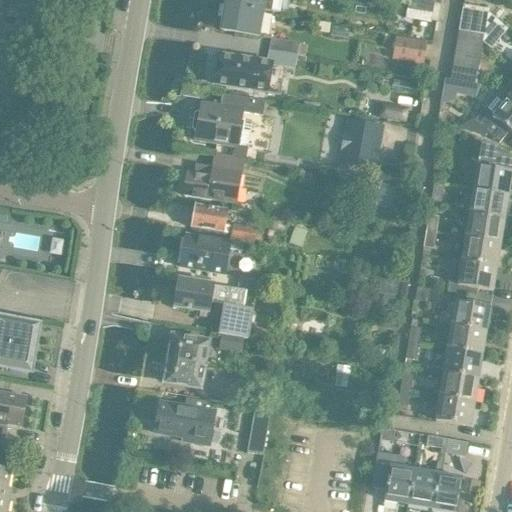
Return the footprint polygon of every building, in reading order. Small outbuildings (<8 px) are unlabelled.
[(224,0),(224,6),(262,12),(264,0),(224,0)] [(433,4),(410,0),(408,0),(405,19),(430,24),(433,4)] [(460,19),(487,24),(489,10),(462,5),(460,19)] [(262,12),(224,6),(219,31),(258,38),(262,12)] [(485,36),(483,44),(491,50),(507,30),(488,14),(487,24),(485,36)] [(61,65),(68,20),(50,17),(42,62),(61,65)] [(458,31),(485,36),(487,24),(460,19),(458,31)] [(456,43),(483,48),(485,36),(458,31),(456,43)] [(391,61),(423,66),(427,42),(395,37),(391,61)] [(272,55),(301,60),(303,47),(274,42),(272,55)] [(454,55),(481,60),(483,48),(456,43),(454,55)] [(301,60),(272,55),(270,69),(299,73),(301,60)] [(452,67),(479,72),(481,60),(454,55),(452,67)] [(250,87),(265,89),(269,64),(254,61),(219,56),(215,81),(250,87)] [(479,72),(452,67),(449,81),(450,81),(448,91),(459,93),(461,83),(476,85),(479,72)] [(263,117),(265,103),(222,96),(220,109),(202,106),(201,112),(195,114),(192,130),(197,135),(196,140),(236,146),(242,114),(263,117)] [(511,100),(508,97),(492,117),(511,133),(511,100)] [(345,168),(368,172),(378,126),(354,121),(345,168)] [(473,192),(508,197),(511,174),(511,173),(511,159),(497,153),(499,149),(477,141),(471,160),(478,162),(477,168),(473,192)] [(380,168),(377,183),(403,188),(406,173),(399,172),(399,168),(387,166),(386,169),(380,168)] [(184,196),(191,198),(236,205),(241,174),(212,169),(210,178),(187,175),(184,196)] [(375,207),(402,211),(405,189),(378,185),(375,207)] [(440,203),(443,187),(434,185),(431,202),(440,203)] [(469,215),(504,221),(508,197),(473,192),(469,215)] [(190,229),(229,235),(231,235),(230,241),(229,245),(230,245),(229,251),(242,253),(244,243),(252,244),(254,229),(232,226),(232,228),(230,227),(230,225),(225,224),(227,211),(194,206),(193,208),(190,210),(189,215),(191,218),(190,229)] [(384,210),(380,234),(398,237),(402,213),(384,210)] [(465,239),(500,245),(504,221),(469,215),(465,239)] [(426,232),(435,234),(438,218),(429,217),(426,232)] [(293,228),(288,244),(301,248),(306,232),(293,228)] [(435,234),(426,232),(423,249),(432,250),(435,234)] [(230,245),(229,245),(186,237),(180,268),(225,276),(229,251),(230,245)] [(461,263),(496,269),(500,245),(465,239),(461,262),(461,263)] [(496,269),(461,263),(461,262),(452,260),(447,293),(456,294),(456,293),(475,296),(476,290),(491,292),(496,269)] [(239,277),(237,290),(257,293),(260,281),(239,277)] [(396,309),(401,280),(379,277),(375,306),(396,309)] [(208,313),(210,304),(216,305),(243,309),(245,293),(178,281),(174,306),(208,313)] [(417,288),(416,290),(414,302),(427,304),(429,292),(426,291),(426,290),(417,288)] [(450,327),(485,333),(489,309),(474,306),(475,296),(456,293),(456,294),(455,301),(448,300),(445,312),(441,311),(439,323),(451,325),(450,327)] [(221,336),(243,340),(244,338),(246,339),(251,311),(243,309),(216,305),(211,333),(221,335),(221,336)] [(38,325),(0,318),(0,367),(30,372),(38,325)] [(446,351),(481,357),(485,333),(450,327),(446,351)] [(407,345),(417,346),(419,330),(410,329),(407,345)] [(168,360),(203,366),(207,342),(172,336),(171,344),(167,348),(165,354),(168,358),(168,360)] [(243,340),(221,336),(219,350),(241,355),(243,340)] [(417,346),(407,345),(405,360),(414,362),(417,346)] [(442,374),(477,380),(481,357),(446,351),(442,374)] [(203,366),(168,360),(168,361),(164,363),(162,371),(165,375),(164,383),(199,389),(203,366)] [(438,398),(473,404),(477,380),(442,374),(438,398)] [(400,391),(409,393),(411,378),(402,376),(400,391)] [(409,393),(400,391),(397,407),(406,409),(409,393)] [(0,442),(5,443),(7,426),(21,429),(26,399),(0,394),(0,442)] [(473,404),(438,398),(434,423),(469,428),(473,404)] [(161,405),(156,433),(183,437),(182,442),(224,450),(229,417),(223,416),(161,405)] [(252,426),(247,455),(261,457),(262,457),(263,456),(268,428),(271,413),(269,413),(255,410),(252,426)] [(441,451),(442,440),(427,437),(426,448),(441,451)] [(442,440),(441,451),(440,453),(465,457),(467,444),(442,440)] [(407,507),(413,471),(389,467),(383,503),(407,507)] [(0,511),(4,511),(6,500),(5,499),(9,473),(0,471),(0,511)] [(413,471),(407,507),(431,511),(437,475),(413,471)] [(437,475),(431,511),(437,511),(455,511),(461,479),(437,475)] [(471,481),(469,492),(479,494),(480,482),(471,481)]
